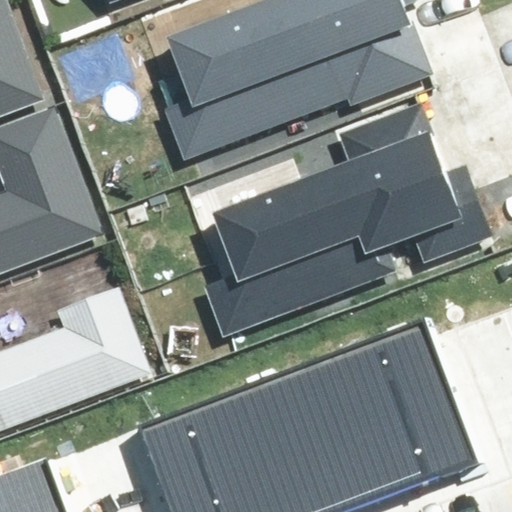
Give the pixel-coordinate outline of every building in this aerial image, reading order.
[(0,0),(0,123),(55,103),(15,0),(0,0)] [(114,0),(117,8),(138,0),(114,0)] [(264,0),(172,32),(189,81),(163,90),(184,151),(434,64),(412,0),(264,0)] [(242,257),(210,269),(237,337),(507,235),(474,150),(447,160),(426,104),(344,135),(352,156),(222,205),(242,257)] [(0,284),(111,242),(61,111),(0,134),(0,170),(10,196),(0,199),(0,284)] [(0,327),(0,452),(172,382),(136,294),(69,321),(69,335),(13,358),(0,327)] [(121,435),(149,511),(298,511),(472,447),(424,321),(121,435)] [(0,491),(0,511),(76,511),(60,468),(0,491)]
